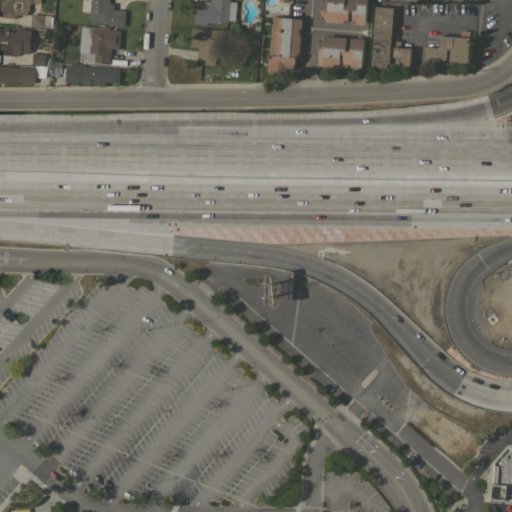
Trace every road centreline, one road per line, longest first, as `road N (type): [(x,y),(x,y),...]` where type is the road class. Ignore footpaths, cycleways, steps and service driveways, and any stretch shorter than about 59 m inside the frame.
road 1 (tertiary): [(511,68),(479,86),(417,93),(0,99)]
road 2 (motorway): [(511,101),(378,130),(0,151)]
road 3 (motorway): [(0,198),(511,205)]
road 4 (motorway): [(379,159),(0,153)]
road 5 (residential): [(132,264),(162,274),(244,345),(401,489),(413,511)]
road 6 (motorway): [(155,241),(314,265),(368,297),(436,368)]
road 7 (motorway): [(511,370),(465,349),(451,310),(465,272),(511,248)]
road 8 (motorway): [(0,228),(155,241)]
road 9 (motorway): [(511,146),(379,159)]
road 10 (residential): [(132,264),(0,260)]
road 11 (motorway): [(511,160),(379,159)]
